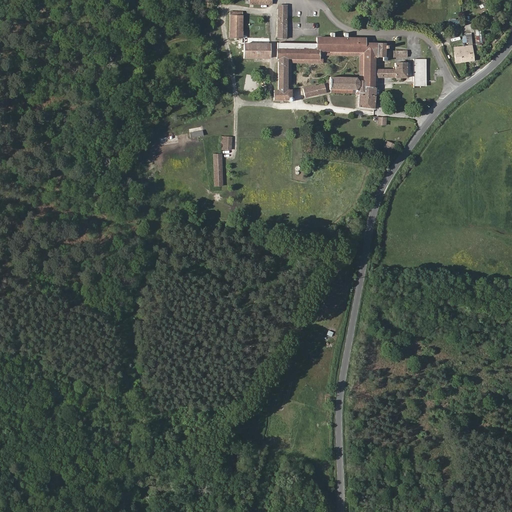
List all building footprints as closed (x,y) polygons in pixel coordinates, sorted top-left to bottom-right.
[(285,39),(286,6),(278,5),(278,38),(285,39)] [(242,32),(242,12),(230,12),(229,32),(229,38),(242,38),(242,32)] [(448,30),(458,31),(459,20),(449,19),(448,30)] [(297,49),(277,49),(277,58),(279,58),(319,59),(319,51),(364,52),(363,80),(363,87),(366,87),(366,85),(369,85),(369,87),(373,88),(374,81),(377,81),(377,77),(395,78),(407,78),(407,63),(395,63),(395,67),(393,67),(393,69),(374,69),(374,57),(383,57),(383,60),(387,60),(387,57),(385,57),(385,44),(365,43),(365,38),(347,38),(347,33),(344,33),(344,38),(334,38),(334,33),(330,33),(330,38),(316,38),(316,44),(316,49),(301,49),(301,43),(297,43),(297,49)] [(269,58),(269,44),(265,44),(265,45),(259,45),(259,44),(254,44),(254,45),(248,44),(244,44),(244,58),(248,58),(254,58),(259,58),(265,58),(269,58)] [(474,61),(472,45),(456,47),(456,50),(455,50),(456,63),(460,62),(474,61)] [(363,80),(364,52),(319,51),(319,59),(279,58),(279,62),(287,62),(286,90),(290,90),(291,63),(323,63),(323,55),(360,56),(359,80),(363,80)] [(425,81),(425,59),(413,59),(414,85),(421,85),(421,81),(425,81)] [(274,90),(273,99),(288,100),(289,101),(290,102),(291,102),(292,101),(292,100),(292,99),(292,98),(291,98),(290,98),(290,90),(286,90),(287,62),(279,62),(278,90),(274,90)] [(356,78),(330,77),(329,89),(330,89),(356,90),(359,92),(359,95),(358,107),(374,109),(375,88),(373,88),(369,87),(369,85),(366,85),(366,87),(363,87),(363,80),(359,80),(358,80),(356,78)] [(326,92),(324,84),(315,86),(315,85),(303,88),(305,97),(326,92)] [(178,140),(177,135),(160,138),(161,143),(178,140)] [(231,150),(231,137),(221,137),(221,149),(231,150)] [(222,185),(221,154),(214,155),(215,186),(222,185)]
